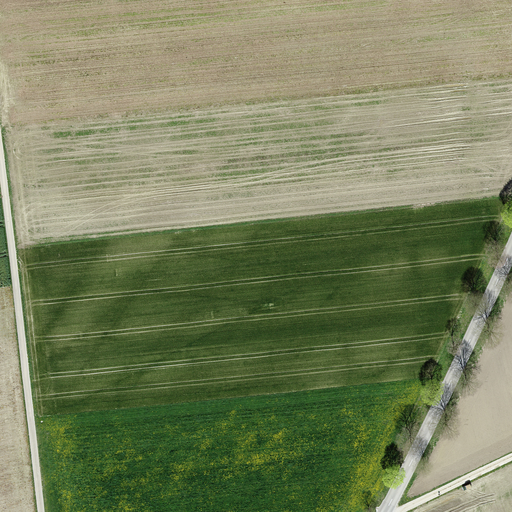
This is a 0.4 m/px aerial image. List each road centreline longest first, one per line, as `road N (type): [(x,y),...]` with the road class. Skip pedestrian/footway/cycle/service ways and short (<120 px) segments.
road 1 (track): [(0,155),(40,511)]
road 2 (tertiary): [(511,249),(385,511)]
road 3 (track): [(511,459),(396,511)]
